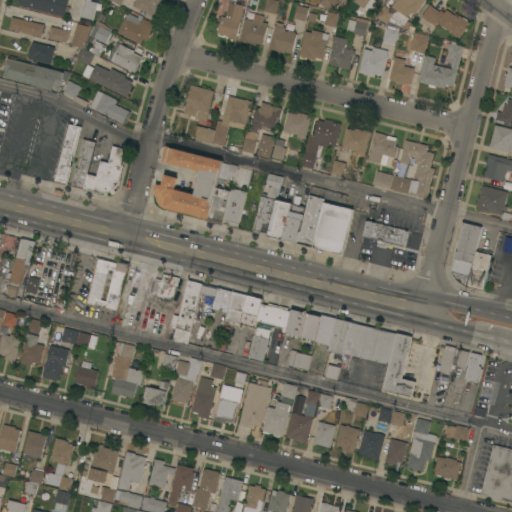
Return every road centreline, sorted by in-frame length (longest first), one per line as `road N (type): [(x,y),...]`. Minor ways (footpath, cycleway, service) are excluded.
road 1 (residential): [(470,511),(0,391)]
road 2 (residential): [(499,7),(423,308)]
road 3 (primary): [(423,308),(125,235)]
road 4 (residential): [(176,54),(469,128)]
road 5 (residential): [(202,0),(176,54),(125,235)]
road 6 (primary): [(125,235),(0,203)]
